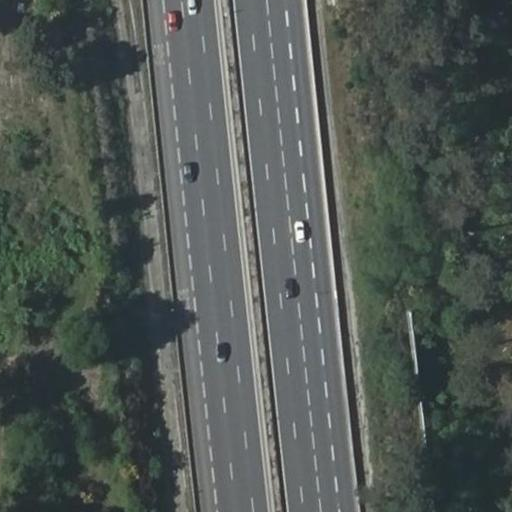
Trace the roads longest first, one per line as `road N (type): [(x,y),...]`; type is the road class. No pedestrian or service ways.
road 1 (motorway): [(191,0),(247,511)]
road 2 (motorway): [(312,511),(260,31)]
